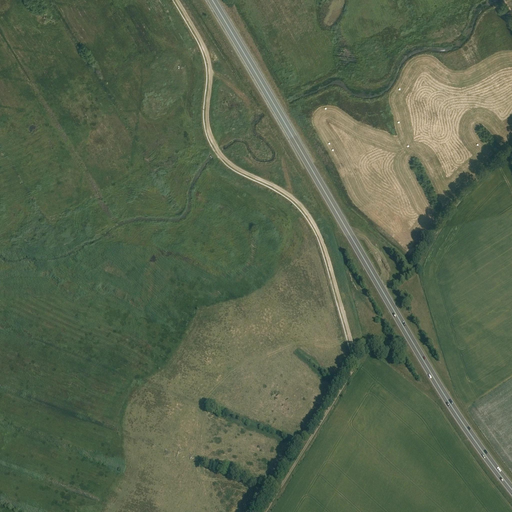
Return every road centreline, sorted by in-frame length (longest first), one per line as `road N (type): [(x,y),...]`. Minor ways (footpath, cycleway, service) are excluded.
road 1 (trunk): [(511,490),(441,389),(211,0)]
road 2 (track): [(176,0),(208,56),(213,142),(229,163),(292,197),(310,216),(356,362)]
road 3 (unclassified): [(264,511),(356,362)]
road 4 (track): [(412,267),(446,213),(511,145)]
